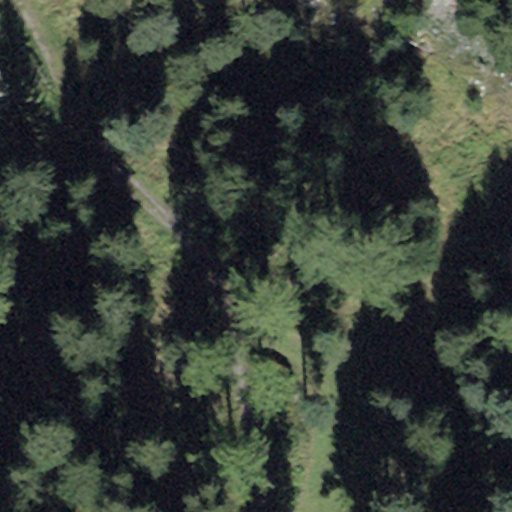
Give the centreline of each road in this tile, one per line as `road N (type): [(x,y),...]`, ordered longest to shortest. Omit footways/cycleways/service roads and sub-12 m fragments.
road 1 (track): [(218,290),(189,239),(118,170),(22,0)]
road 2 (track): [(321,511),(328,418),(313,369),(218,290)]
